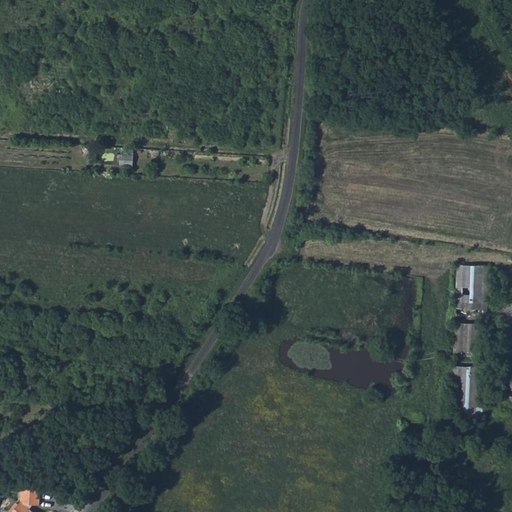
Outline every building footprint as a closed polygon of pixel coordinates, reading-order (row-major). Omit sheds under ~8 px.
[(120,156),(119,166),(131,167),(132,157),(120,156)] [(449,415),(480,416),(481,397),(487,265),(456,263),(451,373),(449,415)] [(495,398),(508,398),(511,398),(511,299),(500,299),(495,398)] [(481,397),(480,416),(496,410),(507,410),(508,398),(495,398),(481,397)] [(30,511),(18,502),(9,511),(30,511)]
